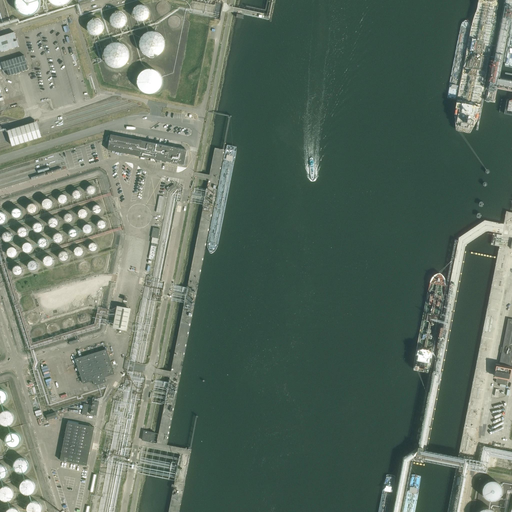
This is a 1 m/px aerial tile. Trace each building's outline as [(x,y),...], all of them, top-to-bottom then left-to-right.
[(40,5),(40,3),(40,1),(39,0),(15,0),(15,2),(15,4),(15,7),(16,9),(18,11),(19,13),(21,14),(23,15),(26,16),(28,16),(31,15),(33,15),(35,13),(37,12),(38,10),(39,8),(40,5)] [(150,15),(150,13),(150,11),(150,10),(149,8),(148,7),(147,6),(145,5),(144,5),(142,4),(140,5),(139,5),(137,6),(136,7),(135,8),(134,9),(133,11),(133,12),(133,14),(133,15),(134,17),(135,18),(136,20),(137,20),(139,21),(140,22),(142,22),(144,21),(145,21),(147,20),(148,19),(149,18),(150,16),(150,15)] [(126,21),(127,20),(126,18),(126,17),(125,15),(124,14),(123,13),(122,13),(120,12),(119,12),(117,12),(116,12),(114,13),(113,14),(112,15),(111,16),(111,18),(110,19),(110,21),(111,22),(111,24),(112,25),(113,26),(114,27),(116,27),(117,28),(119,28),(120,28),(122,27),(123,26),(124,25),(125,24),(126,23),(126,21)] [(104,29),(104,27),(104,25),(103,24),(102,23),(102,21),(100,20),(99,19),(97,19),(96,19),(94,19),(93,19),(91,20),(90,21),(89,22),(88,23),(87,25),(87,26),(87,28),(87,29),(88,31),(89,32),(90,33),(91,34),(93,35),(94,35),(96,35),(97,35),(99,35),(100,34),(102,33),(102,32),(103,30),(104,29)] [(165,46),(165,44),(165,41),(164,39),(163,37),(162,35),(160,33),(158,32),(156,31),(153,31),(151,31),(149,32),(146,33),(144,34),(143,36),(141,38),(141,40),(140,42),(140,45),(141,47),(142,49),(143,52),(144,53),(146,55),(149,56),(151,56),(153,56),(156,56),(158,55),(160,54),(162,52),(163,51),(165,48),(165,46)] [(0,52),(19,47),(17,40),(14,41),(13,38),(16,37),(15,32),(0,36),(0,52)] [(129,57),(129,55),(129,52),(128,50),(127,48),(125,46),(124,44),(121,43),(119,42),(117,42),(114,42),(112,43),(110,44),(108,45),(106,47),(105,49),(104,51),(103,53),(103,56),(104,58),(105,60),(106,62),(108,64),(110,66),(112,67),(114,67),(117,67),(119,67),(121,66),(124,65),(125,63),(127,62),(128,59),(129,57)] [(24,55),(1,62),(4,71),(7,70),(9,76),(29,70),(24,55)] [(163,83),(163,81),(163,79),(162,76),(161,74),(160,72),(158,71),(156,69),(153,69),(151,68),(149,68),(146,69),(144,70),(142,71),(140,73),(139,75),(138,77),(138,80),(138,82),(138,85),(139,87),(140,89),(142,91),(144,92),(146,93),(149,94),(151,94),(153,93),(156,93),(158,91),(160,90),(161,88),(162,86),(163,83)] [(38,122),(8,131),(13,147),(43,138),(38,122)] [(142,141),(141,140),(140,140),(139,140),(138,140),(111,135),(108,150),(155,159),(155,161),(157,161),(157,162),(160,163),(161,160),(184,165),(187,151),(185,151),(185,149),(142,141)] [(96,191),(96,190),(96,189),(96,188),(95,187),(94,186),(93,186),(92,186),(90,186),(89,186),(88,187),(88,188),(87,189),(87,190),(87,191),(87,192),(88,193),(89,194),(90,195),(91,195),(92,195),(93,195),(94,194),(95,193),(96,192),(96,191)] [(82,196),(82,194),(82,193),(81,192),(80,191),(79,191),(78,190),(77,190),(76,190),(75,191),(74,191),(73,192),(72,193),(72,195),(72,196),(73,197),(73,198),(74,199),(75,199),(77,200),(78,199),(79,199),(80,199),(81,198),(81,197),(82,196)] [(68,200),(68,199),(67,198),(67,197),(66,196),(65,195),(64,195),(63,194),(62,195),(61,195),(60,196),(59,197),(58,198),(58,199),(58,200),(59,201),(59,202),(60,203),(61,204),(62,204),(64,204),(65,204),(66,203),(67,202),(67,201),(68,200)] [(161,213),(164,196),(160,195),(156,212),(161,213)] [(53,204),(53,203),(53,202),(52,201),(51,200),(50,199),(49,199),(48,198),(47,198),(46,199),(45,199),(44,200),(43,201),(43,202),(42,203),(42,205),(43,206),(43,207),(44,208),(45,208),(46,209),(48,209),(49,209),(50,208),(51,208),(52,207),(52,206),(53,204)] [(38,209),(38,208),(37,206),(37,205),(36,204),(35,203),(34,203),(32,203),(31,203),(30,204),(29,205),(28,206),(28,207),(28,208),(28,210),(28,211),(29,212),(30,213),(32,213),(33,213),(34,213),(36,212),(37,211),(37,210),(38,209)] [(102,211),(102,209),(102,208),(101,206),(100,205),(99,205),(98,204),(96,204),(95,205),(94,206),(93,207),(92,208),(92,210),(93,211),(94,213),(95,213),(96,214),(98,214),(99,214),(100,213),(101,212),(102,211)] [(23,214),(23,212),(23,211),(22,209),(21,208),(19,208),(18,207),(16,207),(15,208),(13,209),(12,210),(12,212),(12,213),(12,215),(13,216),(14,217),(15,218),(16,219),(18,219),(19,218),(21,218),(22,216),(23,215),(23,214)] [(88,215),(88,214),(88,212),(87,211),(86,210),(85,209),(83,209),(82,209),(81,209),(79,210),(79,212),(78,213),(78,214),(79,216),(79,217),(81,218),(82,218),(83,218),(85,218),(86,217),(87,216),(88,215)] [(73,219),(74,218),(73,217),(73,216),(72,215),(71,214),(70,213),(69,213),(67,213),(66,214),(65,215),(64,216),(64,217),(64,218),(64,219),(64,220),(65,221),(66,222),(67,223),(69,223),(70,223),(71,222),(72,221),(73,220),(73,219)] [(59,224),(59,223),(59,221),(59,220),(58,219),(57,218),(56,218),(55,217),(53,217),(52,218),(51,218),(50,219),(49,220),(49,221),(49,223),(49,224),(49,225),(50,226),(51,227),(52,228),(53,228),(55,228),(56,228),(57,227),(58,226),(59,225),(59,224)] [(107,226),(107,225),(107,223),(106,222),(105,221),(104,220),(103,220),(101,220),(100,220),(99,221),(98,222),(97,223),(97,225),(97,226),(98,227),(99,228),(100,229),(101,229),(103,229),(104,229),(105,228),(106,227),(107,226)] [(44,229),(44,227),(44,226),(43,225),(43,224),(42,223),(40,222),(39,222),(38,222),(37,222),(35,223),(34,224),(34,225),(33,226),(33,227),(33,229),(34,230),(34,231),(35,232),(37,232),(38,233),(39,233),(40,232),(42,232),(43,231),(43,230),(44,229)] [(92,230),(93,229),(92,228),(92,226),(91,225),(90,225),(89,224),(87,224),(86,224),(85,225),(84,226),(83,227),(83,228),(83,230),(83,231),(84,232),(85,233),(86,234),(87,234),(89,234),(90,233),(91,233),(92,232),(92,230)] [(28,233),(29,232),(28,231),(28,230),(27,229),(26,228),(25,227),(24,227),(23,227),(22,227),(20,228),(19,229),(19,230),(18,231),(18,232),(18,233),(19,234),(19,235),(20,236),(21,237),(23,237),(24,237),(25,237),(26,236),(27,236),(28,234),(28,233)] [(78,235),(78,233),(78,232),(78,231),(77,230),(76,229),(75,229),(74,228),(73,228),(72,229),(70,229),(70,230),(69,231),(68,232),(68,233),(68,235),(69,236),(70,237),(70,238),(72,238),(73,238),(74,238),(75,238),(76,238),(77,237),(78,236),(78,235)] [(151,237),(158,239),(160,229),(153,228),(151,237)] [(13,238),(13,237),(13,236),(13,234),(12,233),(11,232),(10,232),(8,231),(7,232),(6,232),(5,233),(4,234),(3,235),(3,236),(3,238),(3,239),(4,240),(5,241),(6,242),(7,242),(8,242),(10,242),(11,241),(12,241),(13,239),(13,238)] [(64,239),(64,238),(64,236),(63,235),(62,234),(61,233),(60,233),(59,233),(57,233),(56,233),(55,234),(54,235),(54,236),(53,238),(54,239),(54,240),(55,241),(56,242),(57,243),(59,243),(60,243),(61,242),(62,241),(63,240),(64,239)] [(48,244),(49,243),(48,241),(48,240),(47,239),(46,238),(44,237),(42,237),(41,238),(40,239),(39,240),(38,241),(38,243),(38,244),(39,246),(40,247),(41,248),(43,248),(44,248),(46,248),(47,247),(48,246),(48,244)] [(33,249),(33,248),(33,246),(33,245),(32,244),(31,243),(30,243),(28,242),(27,242),(26,243),(25,243),(24,244),(23,245),(23,246),(22,248),(23,249),(23,250),(24,251),(25,252),(26,253),(27,253),(29,253),(30,253),(31,252),(32,251),(33,250),(33,249)] [(98,249),(98,247),(98,246),(98,245),(97,244),(96,243),(94,242),(93,242),(92,243),(91,243),(90,244),(89,245),(88,247),(88,248),(89,249),(90,250),(91,251),(92,252),(93,252),(94,252),(96,252),(97,251),(98,250),(98,249)] [(18,253),(18,252),(18,251),(17,250),(17,249),(16,248),(15,247),(14,247),(13,247),(12,247),(10,247),(9,248),(8,248),(8,249),(7,250),(7,252),(7,253),(7,254),(8,255),(8,256),(9,257),(10,257),(12,258),(13,258),(14,257),(15,257),(16,256),(17,256),(17,254),(18,253)] [(84,253),(84,252),(84,251),(83,249),(83,248),(82,247),(81,247),(79,247),(78,247),(77,247),(76,248),(75,249),(74,250),(74,251),(74,252),(74,254),(75,255),(76,256),(77,256),(79,256),(80,256),(81,256),(82,255),(83,254),(84,253)] [(70,257),(70,256),(70,255),(69,254),(68,253),(68,252),(67,251),(65,251),(64,250),(63,251),(62,251),(61,252),(60,253),(59,254),(59,255),(58,256),(59,257),(59,258),(60,260),(61,260),(62,261),(63,262),(64,262),(65,262),(67,261),(68,260),(69,259),(70,257)] [(54,262),(54,261),(54,259),(54,258),(53,257),(52,256),(50,255),(49,255),(47,255),(46,256),(45,257),(44,258),(44,259),(43,261),(44,262),(44,264),(45,265),(46,266),(47,266),(49,266),(50,266),(52,266),(53,265),(54,264),(54,262)] [(38,267),(39,265),(38,264),(38,263),(37,262),(36,261),(35,260),(34,260),(32,260),(31,261),(30,261),(29,262),(29,263),(28,265),(28,266),(29,267),(29,268),(30,269),(31,270),(32,270),(34,270),(35,270),(36,270),(37,269),(38,268),(38,267)] [(23,271),(23,270),(23,269),(23,268),(22,266),(21,266),(20,265),(18,265),(17,265),(16,265),(14,266),(14,267),(13,268),(13,269),(13,271),(13,272),(14,273),(14,274),(16,275),(17,275),(18,276),(20,275),(21,275),(22,274),(23,273),(23,271)] [(118,306),(114,329),(127,331),(132,309),(118,306)] [(511,362),(510,363),(511,354),(511,319),(508,318),(499,364),(496,363),(494,376),(497,377),(496,382),(506,384),(507,379),(509,379),(511,363),(511,362)] [(107,349),(75,359),(83,384),(93,381),(94,386),(107,382),(105,377),(115,374),(107,349)] [(64,360),(69,374),(75,372),(70,358),(64,360)] [(502,384),(493,382),(488,406),(497,407),(502,384)] [(501,397),(507,398),(509,389),(503,388),(501,397)] [(90,414),(97,416),(99,402),(93,401),(90,414)] [(14,419),(14,418),(14,417),(13,415),(13,414),(12,413),(11,412),(10,411),(8,411),(7,411),(6,411),(4,411),(3,412),(2,413),(1,414),(0,415),(0,420),(0,421),(1,423),(2,423),(3,424),(4,425),(6,425),(7,425),(8,425),(10,425),(11,424),(12,423),(13,422),(13,421),(14,419)] [(56,413),(46,415),(48,421),(57,418),(56,413)] [(87,465),(94,428),(68,423),(62,453),(60,460),(87,465)] [(143,430),(141,440),(143,441),(149,442),(153,443),(155,433),(151,432),(149,431),(145,430),(143,430)] [(20,441),(20,439),(20,438),(20,437),(19,435),(18,434),(17,433),(16,433),(15,432),(13,432),(12,432),(10,433),(9,433),(8,434),(7,435),(7,437),(6,438),(6,439),(6,441),(7,442),(7,443),(8,444),(9,445),(10,446),(12,446),(13,446),(15,446),(16,446),(17,445),(18,444),(19,443),(20,442),(20,441)] [(28,467),(28,465),(28,464),(28,463),(27,461),(26,460),(25,459),(24,459),(23,458),(22,458),(20,458),(19,458),(18,459),(17,460),(16,461),(15,462),(14,463),(14,464),(14,466),(14,467),(15,468),(16,470),(17,471),(18,471),(19,472),(20,472),(22,472),(23,472),(24,472),(25,471),(26,470),(27,469),(28,468),(28,467)] [(487,470),(484,467),(476,473),(479,477),(487,470)] [(35,488),(35,487),(35,485),(35,484),(34,482),(33,481),(32,480),(30,480),(29,479),(28,479),(26,479),(25,480),(23,481),(22,482),(21,483),(21,484),(21,486),(21,487),(21,489),(21,490),(22,491),(23,492),(25,493),(26,494),(28,494),(29,494),(30,493),(32,493),(33,492),(34,491),(35,489),(35,488)] [(502,490),(502,487),(502,486),(501,484),(499,482),(497,481),(496,480),(494,479),(492,479),(490,480),(488,480),(486,482),(485,483),(483,484),(483,486),(482,487),(482,490),(482,491),(483,493),(484,495),(485,497),(487,498),(488,499),(490,500),(492,500),(494,500),(496,499),(498,498),(499,497),(501,495),(502,494),(502,492),(502,490)] [(14,495),(14,494),(14,492),(13,491),(13,490),(12,488),(11,488),(9,487),(8,486),(7,486),(5,486),(4,487),(3,487),(1,488),(1,489),(0,489),(0,497),(0,498),(1,499),(3,500),(4,501),(5,501),(7,501),(8,501),(9,500),(11,500),(12,499),(13,498),(13,496),(14,495)] [(42,510),(42,508),(42,507),(42,505),(41,504),(40,503),(39,502),(38,501),(36,501),(35,501),(34,501),(32,501),(31,502),(30,503),(29,504),(28,505),(27,506),(27,508),(27,509),(27,510),(28,511),(27,511),(41,511),(42,511),(42,510)]
